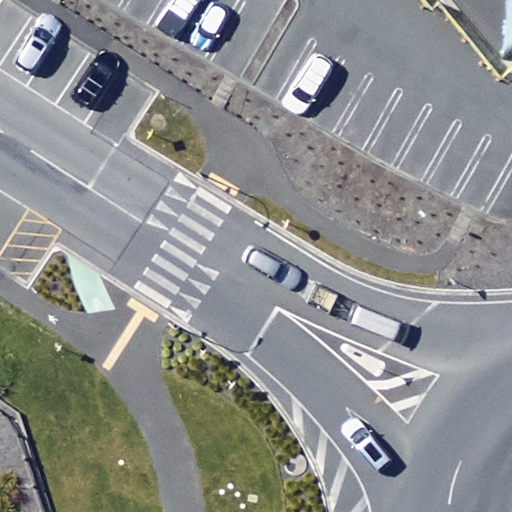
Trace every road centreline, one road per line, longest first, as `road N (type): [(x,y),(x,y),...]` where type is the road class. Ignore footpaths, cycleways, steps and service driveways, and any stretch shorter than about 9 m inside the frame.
road 1 (unclassified): [(0,132),(247,291)]
road 2 (unclassified): [(428,511),(374,422),(268,333),(247,291)]
road 3 (unclassified): [(247,291),(511,357)]
road 4 (secondary): [(431,511),(436,481),(461,434),(511,389)]
